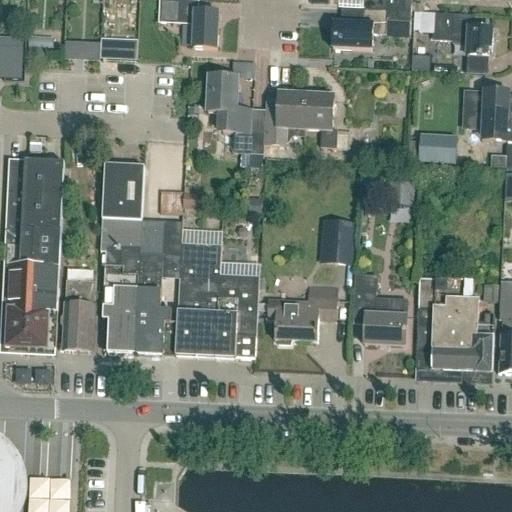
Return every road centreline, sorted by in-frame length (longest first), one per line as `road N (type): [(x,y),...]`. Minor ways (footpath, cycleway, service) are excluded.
road 1 (tertiary): [(511,429),(127,414)]
road 2 (residential): [(179,126),(0,117)]
road 3 (tertiary): [(127,414),(0,406)]
